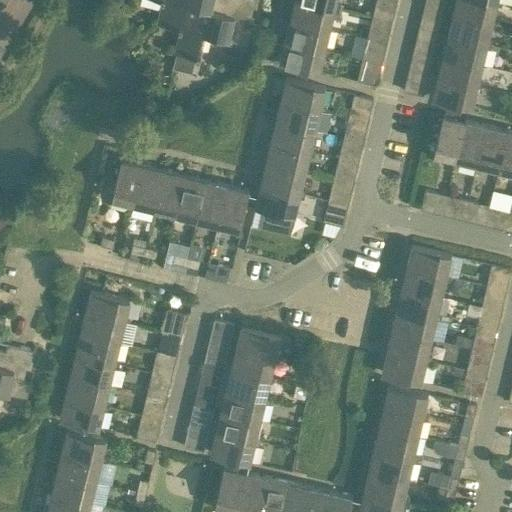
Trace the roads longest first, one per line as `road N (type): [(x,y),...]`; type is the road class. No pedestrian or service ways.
road 1 (residential): [(169,446),(205,294),(255,307),(353,248),(361,214)]
road 2 (residential): [(361,214),(411,0)]
road 3 (residential): [(491,511),(498,481),(480,461),(511,331)]
road 4 (residential): [(511,251),(361,214)]
